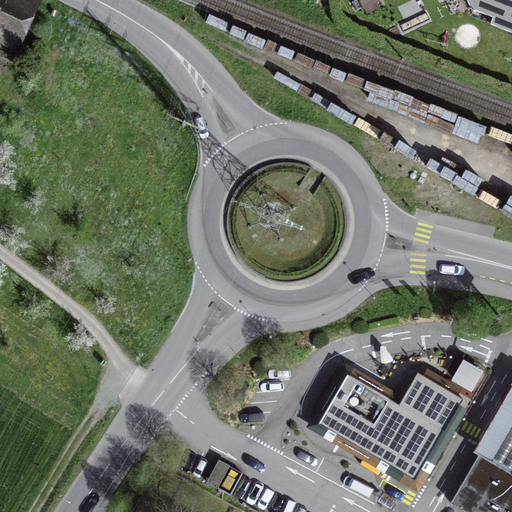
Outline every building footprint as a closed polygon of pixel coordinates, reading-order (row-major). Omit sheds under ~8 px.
[(0,0),(0,33),(12,39),(28,4),(19,0),(0,0)] [(511,0),(471,0),(470,9),(492,18),(494,24),(511,31),(511,0)] [(329,406),(319,423),(415,479),(463,398),(418,372),(399,405),(347,375),(335,395),(328,391),(322,402),(329,406)] [(511,397),(487,440),(511,454),(511,397)] [(454,497),(480,511),(511,511),(511,454),(487,440),(454,497)]
